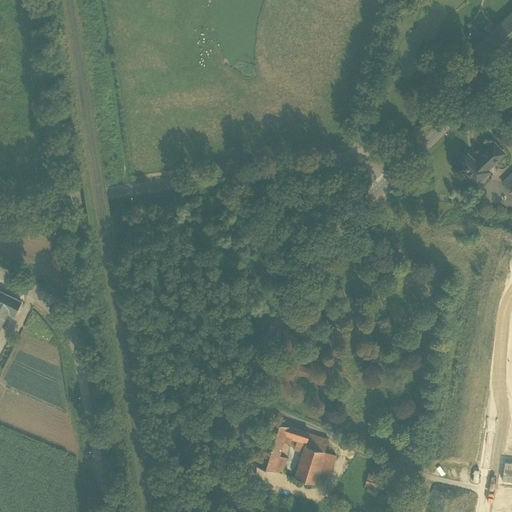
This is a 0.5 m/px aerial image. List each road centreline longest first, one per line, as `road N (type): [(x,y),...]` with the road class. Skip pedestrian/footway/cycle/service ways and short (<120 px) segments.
road 1 (unclassified): [(0,209),(357,158),(387,181)]
road 2 (unclassified): [(235,511),(250,401),(279,319),(387,181)]
road 3 (unclassified): [(107,511),(68,327),(52,305),(0,273)]
road 4 (unclassified): [(387,181),(511,60)]
